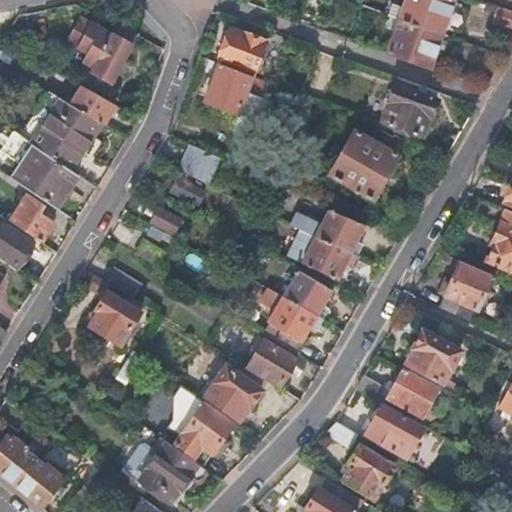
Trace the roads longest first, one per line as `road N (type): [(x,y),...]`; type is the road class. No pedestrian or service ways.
road 1 (residential): [(222,511),(330,402),(511,75)]
road 2 (residential): [(0,373),(156,126),(185,28),(165,0)]
